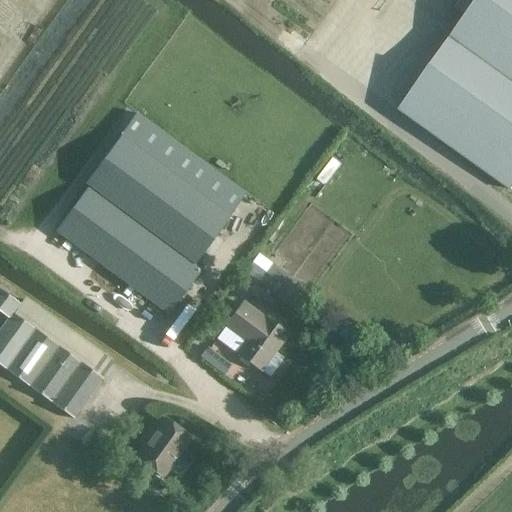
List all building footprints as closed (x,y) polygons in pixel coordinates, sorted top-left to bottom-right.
[(511,182),(511,0),(475,0),(396,108),(508,188),(511,182)] [(199,271),(192,266),(245,193),(136,113),(84,184),(88,187),(55,231),(167,314),(199,271)] [(272,264),(258,282),(288,304),(301,285),(272,264)] [(102,379),(101,378),(113,362),(24,298),(19,304),(0,289),(0,311),(9,318),(0,329),(0,365),(73,419),(102,379)] [(242,304),(225,326),(245,340),(236,354),(260,370),(287,334),(262,317),(261,317),(242,304)] [(227,370),(232,359),(206,347),(201,358),(227,370)] [(0,487),(43,428),(0,396),(0,487)] [(190,438),(164,419),(136,458),(161,477),(190,438)]
